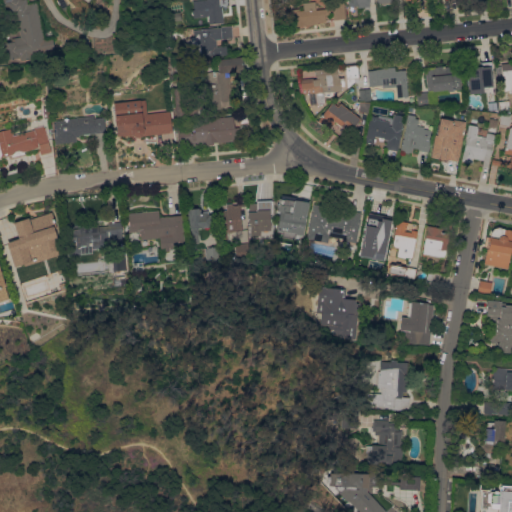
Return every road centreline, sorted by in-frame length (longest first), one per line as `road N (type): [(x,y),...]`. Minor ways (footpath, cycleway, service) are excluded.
road 1 (residential): [(511,207),(341,172),(310,158),(267,104),(255,0)]
road 2 (residential): [(310,158),(30,191),(0,202)]
road 3 (residential): [(477,201),(445,362),(441,511)]
road 4 (residential): [(511,26),(262,53)]
